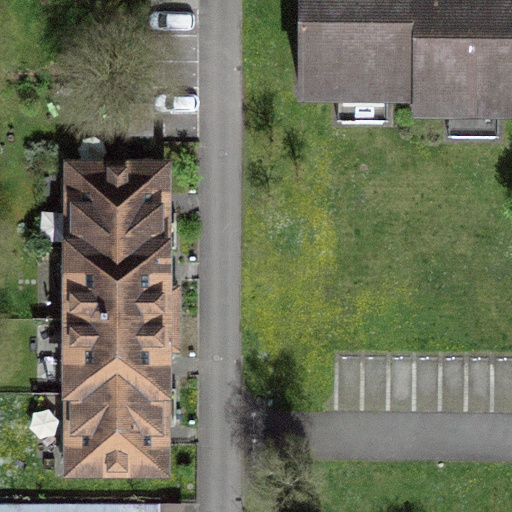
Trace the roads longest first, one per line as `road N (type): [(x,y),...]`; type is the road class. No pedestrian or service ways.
road 1 (residential): [(214,0),(210,454)]
road 2 (residential): [(210,454),(511,448)]
